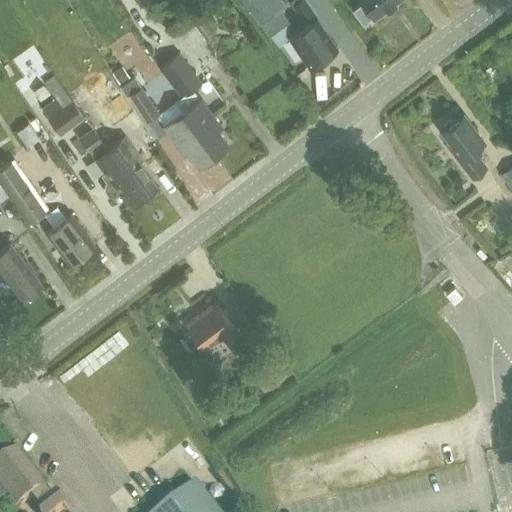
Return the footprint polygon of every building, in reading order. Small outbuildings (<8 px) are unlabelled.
[(245,0),(269,35),(290,21),(280,6),(286,2),(284,0),(245,0)] [(363,0),(365,2),(354,10),(365,24),(396,0),(363,0)] [(309,67),(338,47),(318,17),(289,37),(309,67)] [(206,38),(213,33),(204,19),(196,25),(206,38)] [(174,101),(183,112),(214,153),(227,143),(217,128),(222,125),(194,89),(203,83),(180,53),(159,67),(181,96),(174,101)] [(111,71),(119,83),(129,76),(121,64),(111,71)] [(65,90),(54,75),(44,82),(56,97),(65,90)] [(133,112),(110,80),(89,95),(112,127),(133,112)] [(146,121),(160,113),(143,87),(130,95),(146,121)] [(49,117),(48,117),(59,133),(84,115),(72,99),(49,117)] [(20,120),(30,138),(44,130),(35,112),(20,120)] [(200,163),(214,153),(183,112),(165,126),(185,153),(190,149),(200,163)] [(443,129),(441,131),(450,142),(447,144),(473,177),(486,167),(472,149),(484,140),(462,114),(454,120),(450,120),(444,125),(443,129)] [(142,195),(108,147),(93,126),(80,135),(106,172),(102,175),(106,181),(105,182),(104,189),(109,195),(116,197),(121,193),(129,204),(142,195)] [(126,134),(108,147),(142,195),(156,185),(130,147),(133,144),(126,134)] [(0,179),(27,222),(46,209),(15,163),(0,173),(0,179)] [(349,214),(341,203),(297,234),(305,246),(349,214)] [(70,264),(95,245),(71,214),(46,233),(70,264)] [(365,214),(306,242),(314,258),(373,231),(365,214)] [(0,249),(0,272),(1,275),(20,300),(41,285),(31,272),(33,270),(11,241),(0,249)] [(398,284),(423,283),(422,260),(398,261),(398,284)] [(455,266),(434,288),(447,300),(468,278),(455,266)] [(192,331),(185,336),(193,346),(199,341),(205,349),(221,336),(234,353),(247,343),(234,326),(215,302),(187,324),(192,331)] [(253,355),(242,363),(263,392),(287,375),(282,367),(266,345),(253,355)] [(15,451),(0,463),(0,486),(8,496),(16,507),(31,496),(38,504),(32,508),(35,511),(55,511),(65,504),(54,491),(49,495),(43,487),(15,451)] [(208,460),(198,466),(218,500),(229,494),(208,460)] [(178,499),(160,511),(214,511),(195,486),(178,499)]
